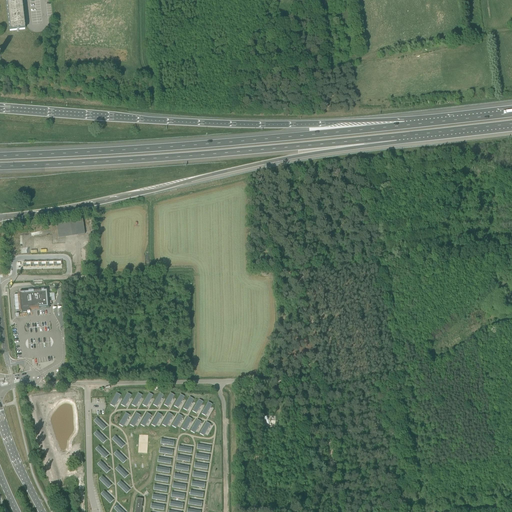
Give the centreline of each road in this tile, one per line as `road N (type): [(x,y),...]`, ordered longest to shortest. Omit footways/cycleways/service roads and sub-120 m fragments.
road 1 (motorway): [(0,217),(397,136)]
road 2 (motorway): [(404,126),(0,156)]
road 3 (motorway): [(404,126),(0,108)]
road 4 (motorway): [(0,166),(397,136)]
road 5 (track): [(341,511),(315,386),(45,384)]
road 6 (track): [(417,511),(377,263)]
road 7 (track): [(511,29),(365,57)]
